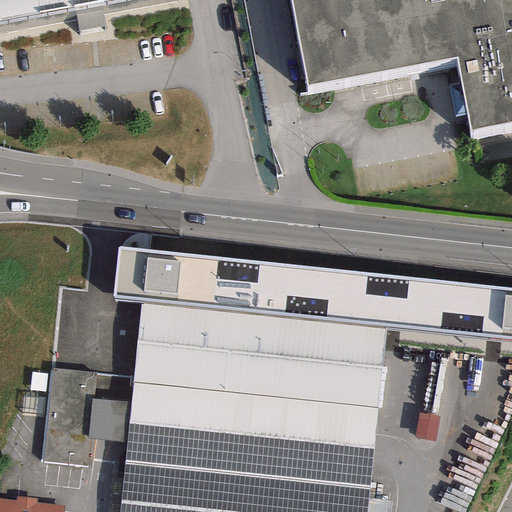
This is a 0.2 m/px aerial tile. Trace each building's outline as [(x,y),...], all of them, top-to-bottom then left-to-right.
[(0,0),(0,32),(184,0),(0,0)] [(511,0),(289,0),(305,81),(455,52),(469,127),(511,119),(511,0)] [(511,289),(117,247),(111,295),(142,297),(387,323),(511,337),(511,289)] [(367,511),(387,323),(142,297),(119,511),(367,511)] [(94,373),(52,369),(42,462),(84,467),(94,373)] [(60,511),(61,505),(0,499),(0,511),(60,511)]
